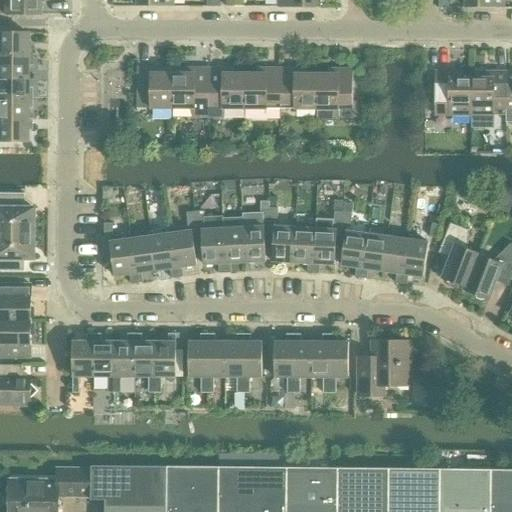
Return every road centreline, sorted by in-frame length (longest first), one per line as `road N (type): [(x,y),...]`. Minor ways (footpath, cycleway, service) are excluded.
road 1 (residential): [(511,361),(434,319),(401,312),(75,306),(66,286),(67,54),(88,26)]
road 2 (residential): [(354,31),(88,26)]
